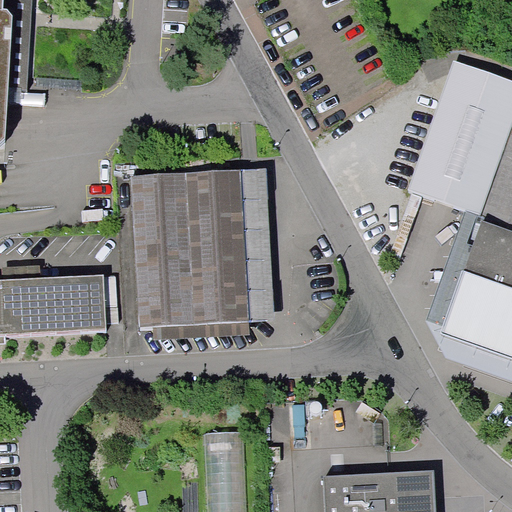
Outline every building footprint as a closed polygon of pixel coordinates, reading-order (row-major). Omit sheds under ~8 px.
[(0,0),(0,155),(1,155),(5,152),(13,28),(6,23),(1,23),(3,0),(0,0)] [(511,87),(454,66),(409,196),(482,223),(466,281),(511,296),(511,87)] [(138,331),(248,324),(243,237),(132,237),(138,331)] [(102,279),(39,282),(1,284),(0,284),(0,338),(4,338),(105,333),(102,279)] [(435,511),(433,473),(323,479),(325,511),(435,511)]
